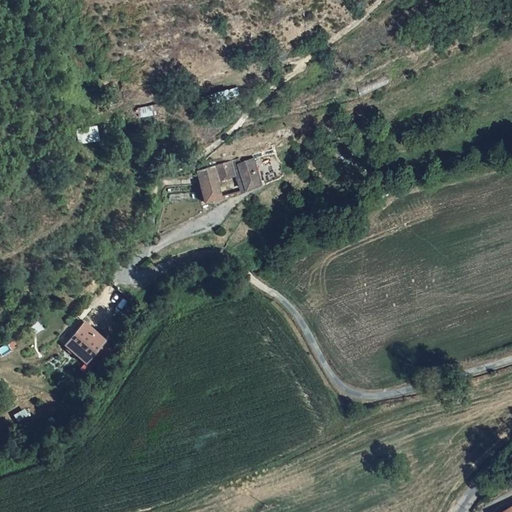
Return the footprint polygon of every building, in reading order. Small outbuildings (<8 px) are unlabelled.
[(77,143),(98,141),(97,126),(76,127),(77,143)] [(252,152),(233,157),(238,172),(245,194),(264,189),(252,152)] [(233,157),(192,168),(195,179),(215,176),(216,177),(238,172),(233,157)] [(215,176),(195,179),(197,185),(203,206),(223,200),(216,177),(215,176)] [(112,322),(87,306),(79,318),(68,334),(93,350),(112,322)] [(93,350),(104,357),(109,349),(115,343),(121,334),(121,327),(112,322),(93,350)]
